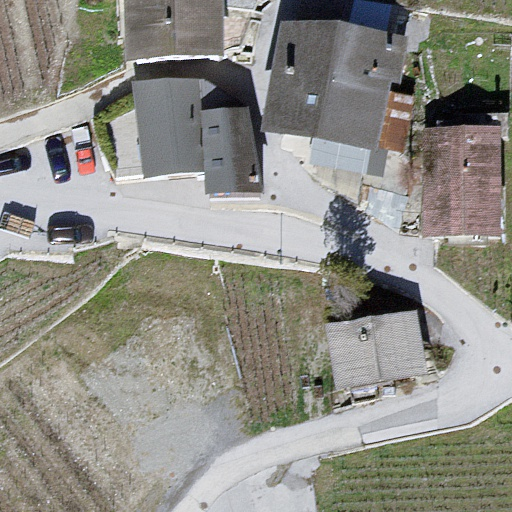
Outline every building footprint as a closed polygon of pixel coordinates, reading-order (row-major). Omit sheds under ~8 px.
[(226,59),(225,0),(125,0),(127,64),(226,59)] [(401,85),(412,37),(282,23),(261,135),(380,155),(380,151),(405,156),(415,96),(392,92),(393,84),(401,85)] [(201,80),(133,82),(147,180),(206,176),(207,196),(264,193),(250,108),(204,112),(201,80)] [(502,240),(502,127),(423,131),(426,240),(502,240)] [(429,377),(417,312),(328,326),(339,395),(429,377)]
